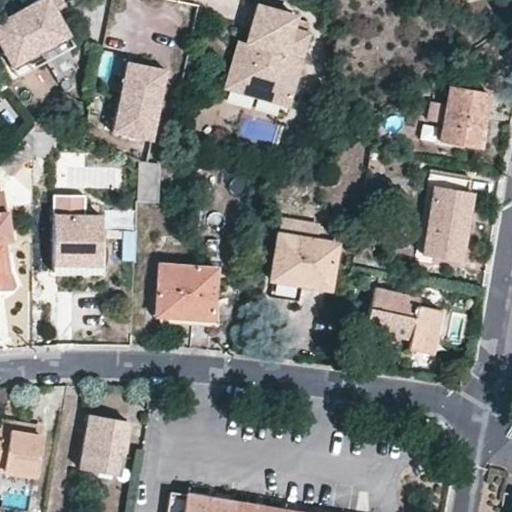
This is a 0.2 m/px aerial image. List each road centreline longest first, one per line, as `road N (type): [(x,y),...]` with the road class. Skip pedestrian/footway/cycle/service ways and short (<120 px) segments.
road 1 (residential): [(205,368),(0,369)]
road 2 (residential): [(511,220),(478,418)]
road 3 (residential): [(478,418),(445,399),(326,383)]
road 4 (residential): [(314,458),(192,440)]
road 5 (residential): [(326,383),(205,368)]
